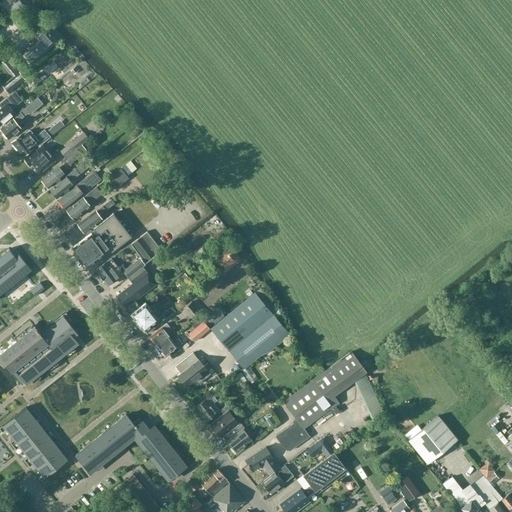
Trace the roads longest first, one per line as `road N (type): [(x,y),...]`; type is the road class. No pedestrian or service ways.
road 1 (tertiary): [(215,448),(21,206)]
road 2 (residential): [(26,475),(54,511),(125,454),(157,495),(215,448)]
